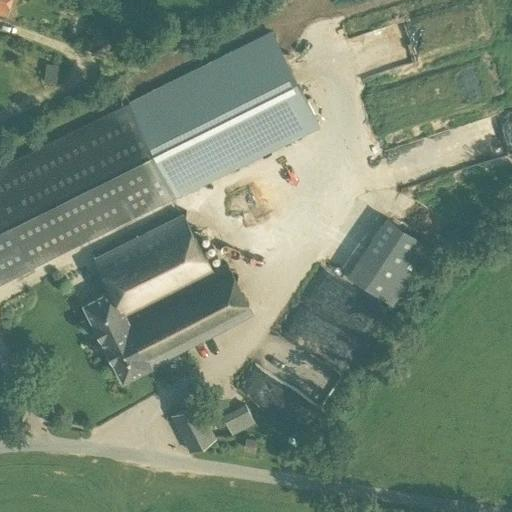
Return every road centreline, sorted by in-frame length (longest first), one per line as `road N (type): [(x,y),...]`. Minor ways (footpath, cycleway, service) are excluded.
road 1 (track): [(388,0),(337,14),(353,203),(228,368),(147,417),(138,463)]
road 2 (unclassified): [(440,511),(45,449),(0,450)]
